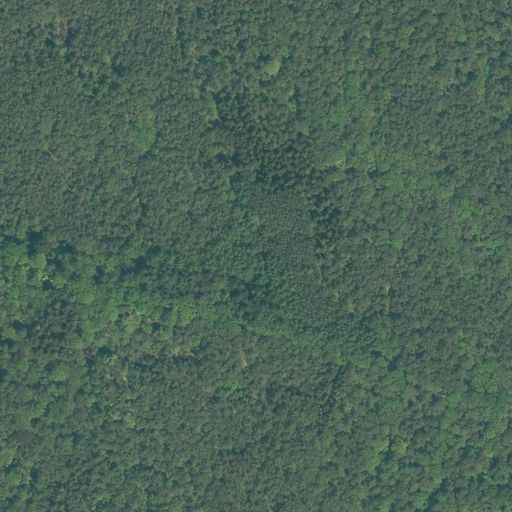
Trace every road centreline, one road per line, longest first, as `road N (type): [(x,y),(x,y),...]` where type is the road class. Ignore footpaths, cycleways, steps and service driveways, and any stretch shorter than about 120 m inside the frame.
road 1 (track): [(511,425),(290,339),(46,286)]
road 2 (track): [(405,384),(371,132),(394,0)]
